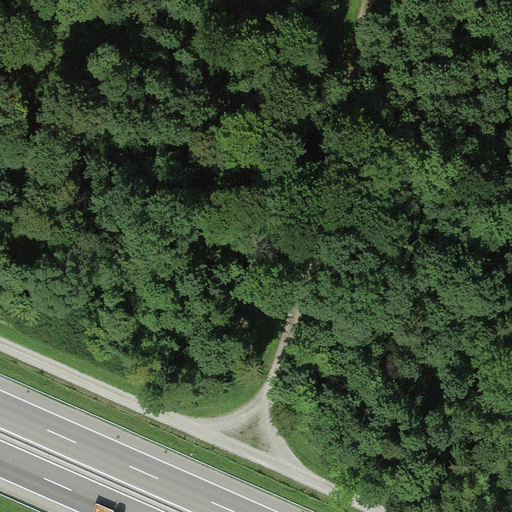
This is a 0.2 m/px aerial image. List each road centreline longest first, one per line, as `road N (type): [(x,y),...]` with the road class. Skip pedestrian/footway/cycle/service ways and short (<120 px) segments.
road 1 (track): [(367,0),(258,454)]
road 2 (track): [(385,511),(0,342)]
road 3 (motorway): [(238,511),(0,408)]
road 4 (motorway): [(0,458),(122,511)]
